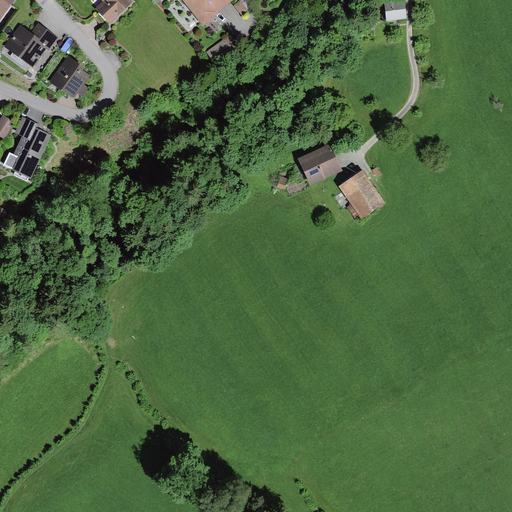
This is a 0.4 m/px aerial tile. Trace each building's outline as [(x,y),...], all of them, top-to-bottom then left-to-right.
[(0,0),(0,20),(14,0),(0,0)] [(101,0),(103,2),(96,9),(110,23),(133,1),(131,0),(101,0)] [(184,0),(204,24),(232,0),(184,0)] [(405,0),(397,0),(385,1),(387,21),(408,19),(405,0)] [(240,1),(234,6),(241,15),(247,10),(240,1)] [(31,32),(21,25),(6,46),(33,65),(46,47),(50,50),(58,38),(37,23),(31,32)] [(226,39),(209,53),(216,62),(233,48),(226,39)] [(84,66),(68,56),(49,83),(65,94),(66,92),(74,98),(77,93),(83,97),(89,88),(84,85),(90,76),(82,70),(84,66)] [(15,121),(4,114),(0,120),(0,135),(5,138),(15,121)] [(38,124),(23,117),(15,133),(22,136),(14,155),(9,153),(3,165),(16,171),(14,175),(27,181),(29,178),(31,178),(51,135),(36,128),(38,124)] [(329,144),(298,158),(311,186),(342,172),(329,144)] [(377,167),(372,170),(377,178),(381,175),(377,167)] [(361,171),(338,187),(351,205),(347,207),(358,222),(384,203),(361,171)] [(280,177),(277,188),(285,190),(288,179),(280,177)]
